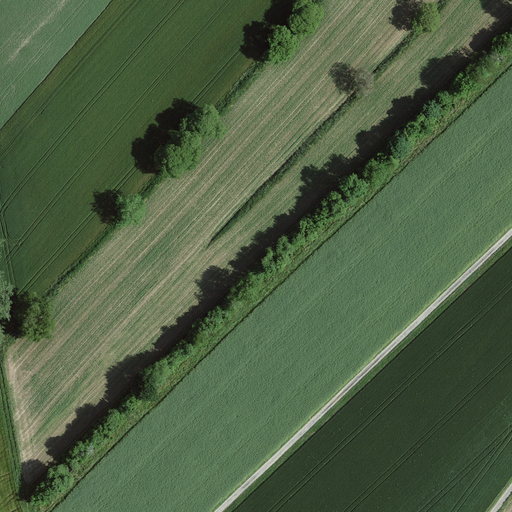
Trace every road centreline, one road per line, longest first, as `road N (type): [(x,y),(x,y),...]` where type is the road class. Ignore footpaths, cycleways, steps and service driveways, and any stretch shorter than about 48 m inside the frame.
road 1 (track): [(214,511),(511,228)]
road 2 (track): [(0,382),(26,511)]
